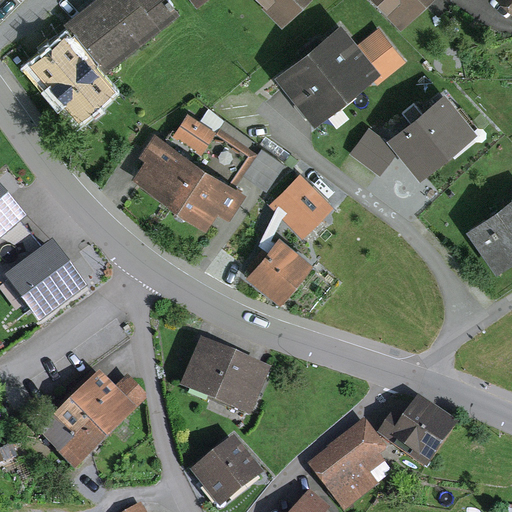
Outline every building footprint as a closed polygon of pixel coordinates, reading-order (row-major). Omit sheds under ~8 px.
[(94,0),(74,16),(112,63),(182,6),(177,0),(94,0)] [(306,0),(266,0),(286,20),(306,0)] [(384,0),(399,16),(415,0),(384,0)] [(344,19),(276,73),(315,121),(383,67),(344,19)] [(115,89),(68,32),(30,64),(76,120),(115,89)] [(445,93),(394,135),(425,172),(475,130),(445,93)] [(135,177),(172,200),(214,133),(189,117),(171,146),(159,138),(135,177)] [(398,147),(368,126),(350,152),(380,173),(398,147)] [(248,155),(214,133),(172,200),(206,221),(248,155)] [(327,205),(301,180),(273,209),(299,234),(327,205)] [(0,196),(0,234),(19,219),(0,196)] [(511,202),(474,228),(497,262),(511,252),(511,202)] [(306,264),(279,243),(253,274),(280,296),(306,264)] [(53,250),(13,278),(41,317),(80,289),(53,250)] [(263,370),(203,345),(187,384),(247,408),(263,370)] [(73,401),(105,435),(143,399),(125,380),(113,391),(99,376),(73,401)] [(105,435),(73,401),(43,429),(75,463),(105,435)] [(451,424),(417,402),(401,426),(391,419),(384,431),(428,459),(451,424)] [(363,427),(315,464),(345,502),(372,480),(367,472),(379,463),(372,454),(380,448),(363,427)] [(256,475),(233,443),(197,470),(220,501),(256,475)] [(310,496),(296,511),(324,511),(326,509),(310,496)] [(145,511),(140,503),(123,511),(145,511)]
